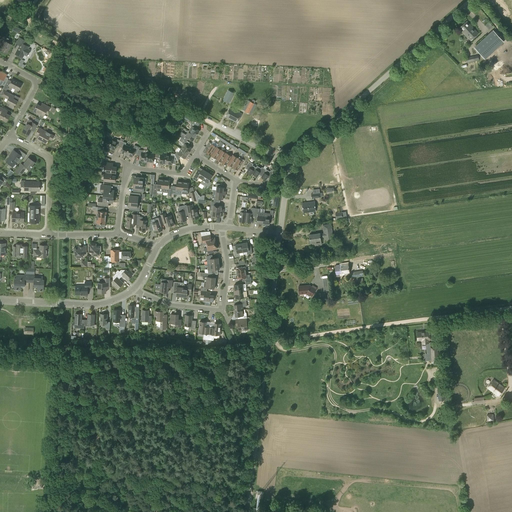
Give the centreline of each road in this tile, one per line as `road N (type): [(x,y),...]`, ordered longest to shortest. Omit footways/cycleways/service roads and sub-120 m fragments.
road 1 (track): [(0,12),(289,165)]
road 2 (residential): [(247,511),(281,235)]
road 3 (track): [(267,342),(511,307)]
road 4 (unclassified): [(336,121),(474,0)]
road 5 (residential): [(281,235),(289,165),(336,121)]
road 6 (residential): [(49,235),(50,157),(11,136)]
